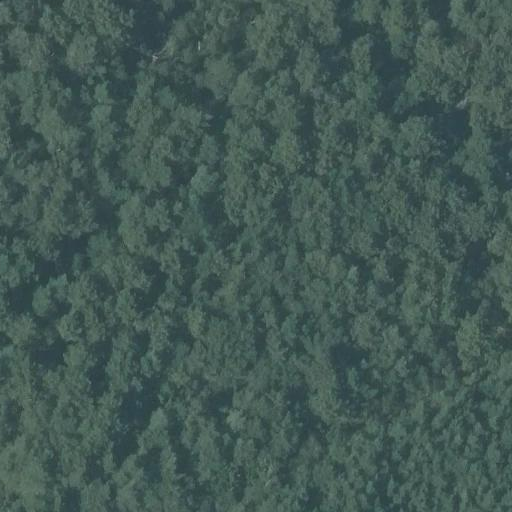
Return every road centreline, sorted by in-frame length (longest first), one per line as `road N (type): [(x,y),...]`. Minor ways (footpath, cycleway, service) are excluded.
road 1 (unknown): [(511,49),(363,178),(318,195),(230,310),(116,361),(0,384)]
road 2 (unknown): [(169,0),(318,195)]
